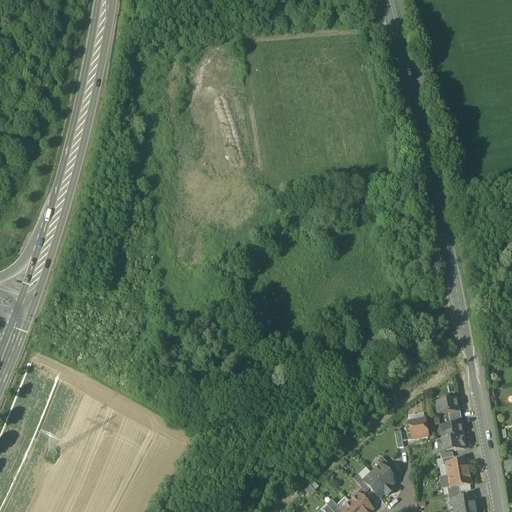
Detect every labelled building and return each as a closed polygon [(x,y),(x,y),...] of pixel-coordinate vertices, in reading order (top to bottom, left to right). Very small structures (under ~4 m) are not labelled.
[(436,404),(438,418),(448,416),(458,414),(456,401),(436,404)] [(448,416),(449,422),(461,420),(460,414),(458,414),(448,416)] [(408,425),(411,442),(428,439),(425,422),(422,422),(410,424),(408,425)] [(440,429),(443,443),(462,439),(460,427),(460,426),(450,428),(440,429)] [(394,435),(397,450),(403,449),(400,434),(394,435)] [(464,451),(462,439),(443,443),(437,444),(439,455),(440,455),(452,453),(464,451)] [(380,467),(386,473),(390,469),(381,459),(377,464),(380,468),(380,467)] [(454,459),(453,459),(442,461),(443,468),(446,467),(446,466),(455,465),(454,459)] [(343,461),(338,466),(342,470),(347,466),(343,461)] [(511,466),(511,462),(503,463),(505,474),(511,473),(511,466)] [(446,467),(448,478),(468,475),(466,463),(455,465),(446,466),(446,467)] [(380,468),(371,476),(390,495),(392,493),(392,491),(391,489),(393,487),(391,484),(392,483),(392,480),(386,473),(380,467),(380,468)] [(448,478),(446,467),(443,468),(439,468),(439,470),(441,479),(448,478)] [(366,470),(358,478),(363,483),(371,476),(366,470)] [(470,487),(468,475),(448,478),(450,490),(459,489),(470,487)] [(387,498),(390,495),(371,476),(363,483),(363,484),(370,491),(377,499),(379,500),(384,496),(385,498),(387,498)] [(358,488),(361,491),(365,495),(370,491),(363,484),(363,483),(358,478),(353,482),(358,488)] [(448,478),(441,479),(439,480),(441,492),(447,491),(447,490),(450,490),(448,478)] [(310,499),(315,494),(310,489),(305,493),(310,499)] [(369,499),(365,495),(361,491),(356,495),(358,497),(365,504),(369,499)] [(461,500),(460,494),(448,496),(449,503),(452,503),(452,502),(461,500)] [(449,503),(448,496),(444,497),(446,511),(453,511),(452,503),(449,503)] [(358,497),(349,505),(356,511),(372,511),(365,504),(358,497)] [(452,503),(453,511),(464,511),(475,510),(473,498),(461,500),(452,502),(452,503)] [(340,511),(341,511),(349,505),(345,500),(336,508),(340,511)] [(327,507),(327,508),(331,511),(340,511),(336,508),(331,502),(327,507)]
